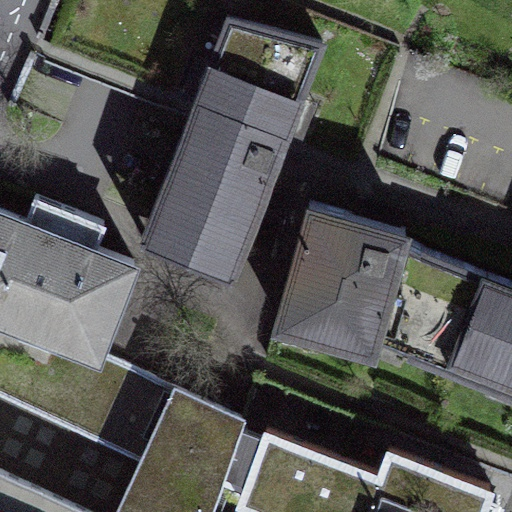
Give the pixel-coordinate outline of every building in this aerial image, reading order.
[(137,233),(234,273),(328,33),(226,6),(137,233)] [(463,366),(511,385),(511,263),(438,237),(406,232),(414,208),(307,181),(271,306),(377,337),(378,333),(463,366)] [(104,211),(36,187),(29,204),(0,193),(0,390),(134,453),(170,378),(102,346),(140,247),(96,232),(104,211)] [(0,511),(207,511),(247,401),(175,368),(170,378),(134,453),(112,502),(0,450),(0,511)] [(492,483),(496,473),(388,433),(379,457),(264,412),(233,486),(299,511),(494,511),(504,488),(492,483)]
